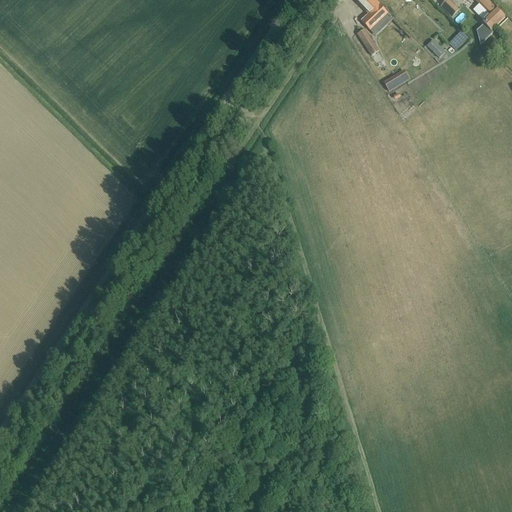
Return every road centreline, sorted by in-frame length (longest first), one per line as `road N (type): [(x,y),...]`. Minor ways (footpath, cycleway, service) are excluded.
road 1 (track): [(1,511),(344,0)]
road 2 (unclassified): [(0,432),(290,0)]
